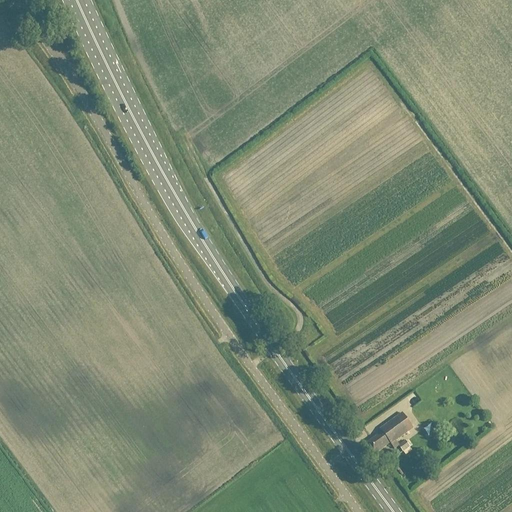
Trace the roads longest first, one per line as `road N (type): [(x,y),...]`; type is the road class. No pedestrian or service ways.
road 1 (unclassified): [(359,511),(181,260),(92,107),(15,0)]
road 2 (primary): [(393,511),(182,208),(75,0)]
